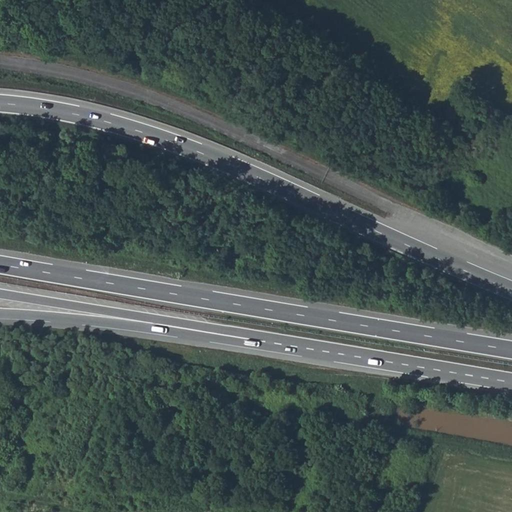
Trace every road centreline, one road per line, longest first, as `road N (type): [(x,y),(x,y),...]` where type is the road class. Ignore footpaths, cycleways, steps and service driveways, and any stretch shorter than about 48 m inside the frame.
road 1 (trunk): [(511,290),(160,137),(0,102)]
road 2 (trunk): [(511,349),(0,263)]
road 3 (trunk): [(0,293),(275,343)]
road 4 (trunk): [(0,313),(275,343)]
road 5 (trunk): [(275,343),(511,382)]
